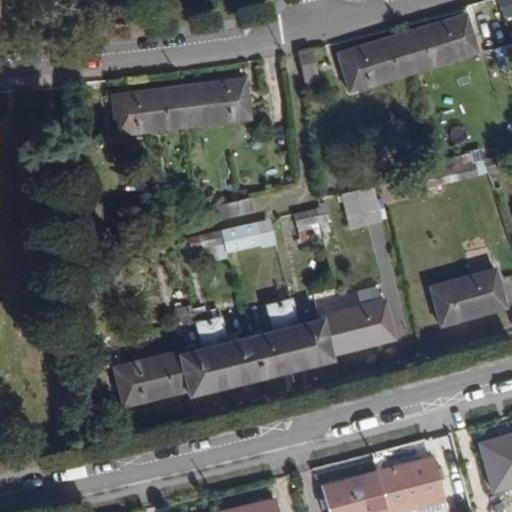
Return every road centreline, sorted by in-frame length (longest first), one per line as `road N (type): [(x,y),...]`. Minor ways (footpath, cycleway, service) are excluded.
road 1 (residential): [(511,364),(0,496)]
road 2 (residential): [(0,68),(112,63),(304,25)]
